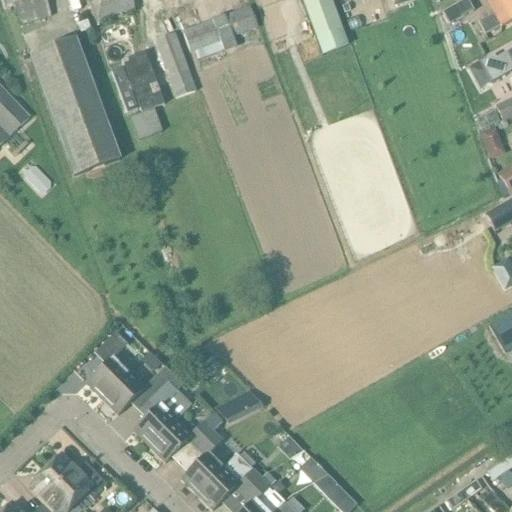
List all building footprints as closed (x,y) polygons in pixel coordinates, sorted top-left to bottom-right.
[(13,6),(19,30),(50,21),(44,0),(4,0),(7,8),(13,6)] [(91,3),(97,24),(134,13),(130,0),(85,0),(87,4),(91,3)] [(300,0),(316,41),(322,59),(348,48),(341,31),(329,0),(300,0)] [(479,24),(485,37),(499,29),(500,31),(511,24),(511,0),(491,0),(485,4),(492,17),(479,24)] [(449,27),(472,14),(465,1),(442,14),(449,27)] [(188,55),(194,53),(197,63),(236,49),(233,39),(256,30),(247,8),(181,34),(188,55)] [(154,43),(175,102),(196,94),(175,35),(154,43)] [(28,57),(73,181),(121,163),(75,39),(28,57)] [(511,80),(510,82),(511,85),(511,50),(504,55),(504,56),(494,61),(503,77),(511,72),(511,80)] [(0,147),(29,121),(0,90),(0,147)] [(502,126),(511,120),(511,100),(494,109),(502,126)] [(133,118),(141,142),(167,133),(160,110),(133,118)] [(500,131),(486,135),(494,160),(507,156),(500,131)] [(511,167),(495,176),(508,200),(511,197),(511,167)] [(511,201),(485,217),(495,234),(511,224),(511,201)] [(508,291),(511,288),(511,259),(511,260),(496,269),(508,291)] [(505,356),(511,351),(511,314),(489,328),(505,356)] [(86,387),(102,403),(129,376),(113,360),(127,347),(115,335),(94,355),(105,368),(86,387)] [(102,403),(117,419),(129,407),(137,415),(173,380),(164,371),(143,391),(129,376),(102,403)] [(228,421),(261,410),(256,394),(222,406),(228,421)] [(133,435),(149,451),(176,424),(160,408),(133,435)] [(149,451),(165,467),(178,453),(186,461),(195,452),(213,434),(202,422),(188,436),(176,424),(149,451)] [(180,483),(196,498),(223,471),(208,456),(230,435),(221,426),(213,434),(195,452),(203,460),(180,483)] [(292,439),(282,448),(293,459),(303,450),(292,439)] [(337,511),(341,509),(343,511),(354,511),(360,508),(317,457),(302,469),(314,484),(301,494),(316,511),(337,511)] [(511,457),(502,465),(508,473),(511,470),(511,457)] [(214,511),(235,492),(243,499),(261,481),(254,473),(253,474),(237,458),(223,471),(196,498),(209,511),(214,511)] [(45,475),(75,505),(85,496),(92,502),(107,488),(89,470),(80,479),(61,459),(45,475)] [(511,485),(511,478),(508,473),(507,473),(502,465),(486,476),(492,484),(496,481),(506,492),(511,485)] [(42,505),(35,511),(80,511),(75,506),(75,505),(45,475),(29,491),(42,505)] [(261,481),(243,499),(242,500),(250,508),(246,511),(277,511),(284,506),(261,481)] [(460,494),(466,503),(481,492),(475,483),(460,494)] [(452,511),(466,503),(460,494),(444,505),(449,511),(452,511)]
